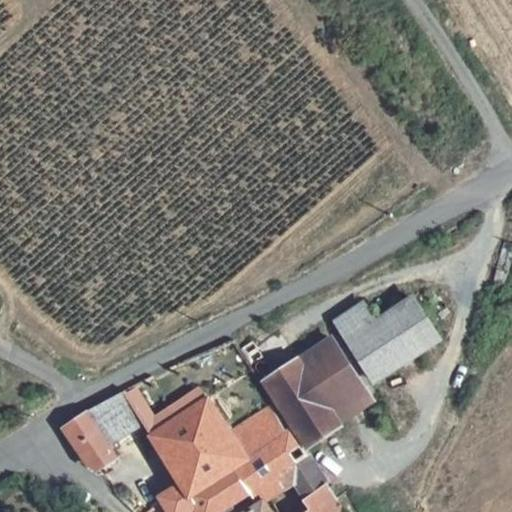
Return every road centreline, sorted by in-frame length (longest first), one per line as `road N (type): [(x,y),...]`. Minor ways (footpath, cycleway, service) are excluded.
road 1 (unclassified): [(511,173),(27,435)]
road 2 (track): [(511,148),(414,0)]
